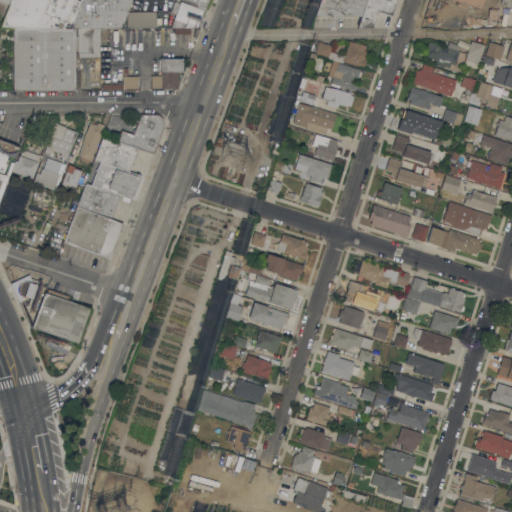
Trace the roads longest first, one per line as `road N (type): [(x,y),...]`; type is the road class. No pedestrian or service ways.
road 1 (residential): [(413,0),(271,458)]
road 2 (residential): [(511,288),(174,180)]
road 3 (primary): [(228,31),(113,344)]
road 4 (residential): [(511,237),(429,506)]
road 5 (residential): [(200,109),(0,102)]
road 6 (primary): [(71,511),(113,344)]
road 7 (residential): [(131,297),(0,250)]
